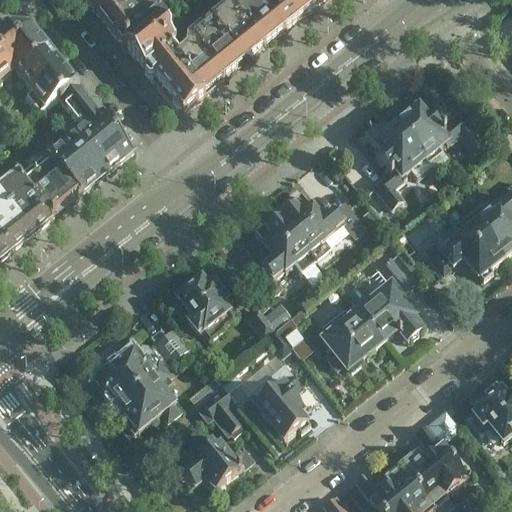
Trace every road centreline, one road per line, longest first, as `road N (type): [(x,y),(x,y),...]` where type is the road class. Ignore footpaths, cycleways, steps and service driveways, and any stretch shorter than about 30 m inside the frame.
road 1 (residential): [(276,511),(511,323)]
road 2 (secondary): [(200,181),(424,8)]
road 3 (secondary): [(0,338),(200,181)]
road 4 (residential): [(181,160),(43,0)]
road 5 (secondary): [(101,511),(0,381)]
road 6 (residential): [(511,113),(424,8)]
